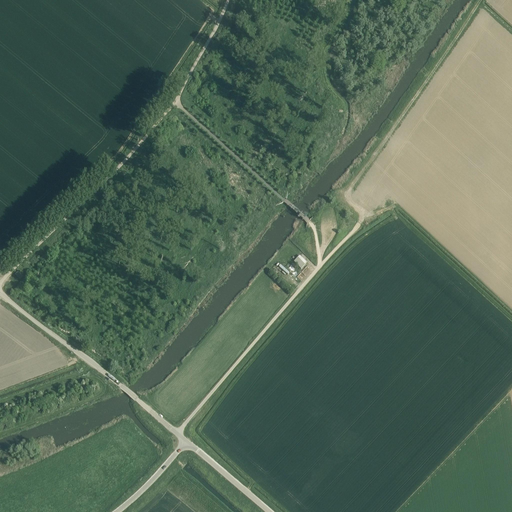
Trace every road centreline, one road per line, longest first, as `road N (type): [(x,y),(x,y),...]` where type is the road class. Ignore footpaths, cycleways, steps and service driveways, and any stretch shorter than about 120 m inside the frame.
road 1 (unclassified): [(0,285),(166,110),(227,0)]
road 2 (unclassified): [(175,432),(364,221)]
road 3 (unclassified): [(175,432),(0,292)]
